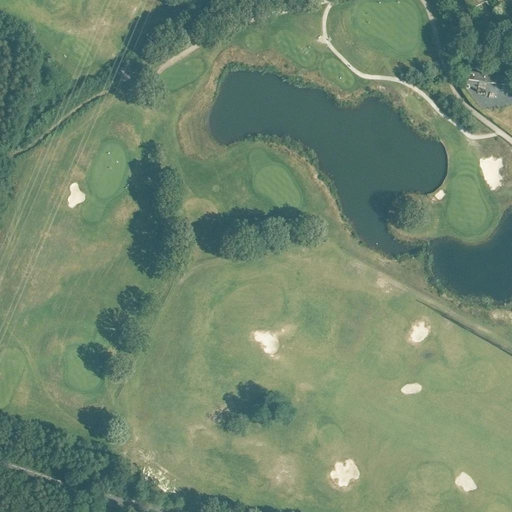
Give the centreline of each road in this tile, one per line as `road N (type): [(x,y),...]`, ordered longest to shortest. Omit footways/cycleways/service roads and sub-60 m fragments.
road 1 (track): [(0,159),(173,39),(263,0)]
road 2 (unclassified): [(0,465),(157,511)]
